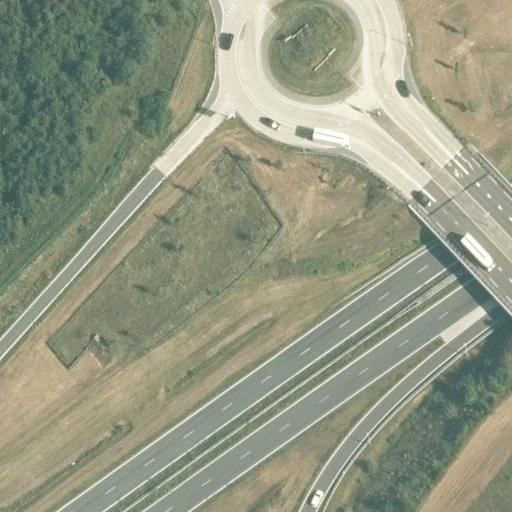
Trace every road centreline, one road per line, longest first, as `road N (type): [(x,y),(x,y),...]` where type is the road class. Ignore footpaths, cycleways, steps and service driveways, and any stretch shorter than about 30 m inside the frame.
road 1 (trunk): [(511,212),(82,511)]
road 2 (trunk): [(168,511),(511,272)]
road 3 (trunk): [(234,90),(0,356)]
road 4 (trunk): [(310,511),(335,466),(393,398),(511,302)]
road 5 (primary): [(234,90),(275,133),(349,142),(421,191)]
road 6 (primary): [(249,1),(259,19),(248,57),(262,97),(299,119),(341,116)]
road 7 (primary): [(421,191),(511,289)]
